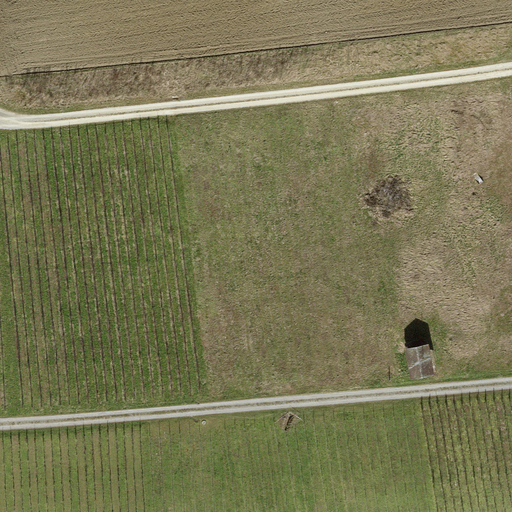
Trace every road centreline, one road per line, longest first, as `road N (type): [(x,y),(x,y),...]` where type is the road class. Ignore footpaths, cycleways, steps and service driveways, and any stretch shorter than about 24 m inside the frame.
road 1 (track): [(511,70),(0,122)]
road 2 (track): [(0,422),(511,382)]
